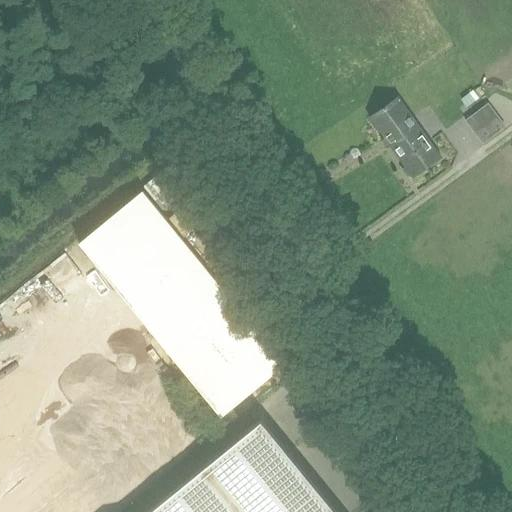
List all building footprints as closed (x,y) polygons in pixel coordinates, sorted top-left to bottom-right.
[(139,91),(133,83),(128,86),(134,95),(139,91)] [(371,116),(413,176),(442,155),(399,96),(371,116)] [(467,119),(483,142),(506,125),(489,103),(467,119)] [(285,364),(142,190),(79,242),(221,416),(285,364)] [(148,511),(335,511),(261,420),(148,511)]
